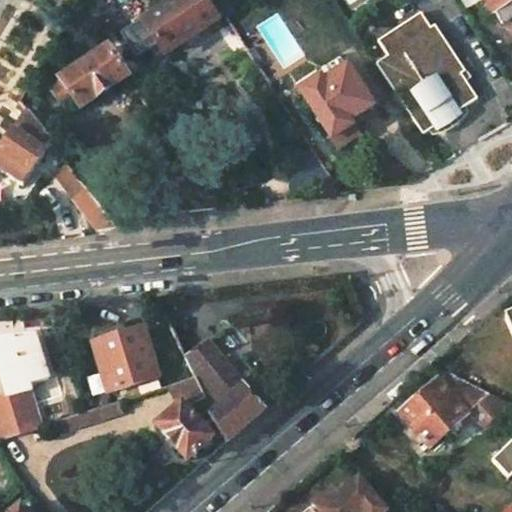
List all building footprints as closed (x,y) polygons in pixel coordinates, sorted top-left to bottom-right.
[(216,0),(176,0),(135,28),(156,60),(226,13),(216,0)] [(511,2),(511,0),(486,0),(496,14),(508,6),(511,2)] [(389,56),(378,64),(424,135),(435,127),(438,131),(462,115),(460,111),(479,99),(462,74),(467,72),(437,25),(432,28),(422,13),(379,41),(389,56)] [(59,80),(49,87),(59,101),(68,95),(75,105),(123,72),(106,48),(58,79),(59,80)] [(321,79),(300,93),(333,142),(354,126),(351,122),(373,106),(348,68),(324,85),(321,79)] [(26,111),(0,151),(0,172),(20,186),(49,141),(26,111)] [(60,154),(48,164),(72,194),(70,195),(101,234),(122,231),(113,220),(60,154)] [(147,331),(94,346),(109,398),(162,383),(147,331)] [(0,342),(0,371),(8,398),(0,400),(0,443),(44,430),(33,392),(52,386),(38,339),(0,342)] [(265,413),(208,354),(190,369),(197,383),(216,424),(227,447),(265,413)] [(464,413),(469,409),(486,394),(447,373),(436,382),(437,383),(400,416),(428,447),(466,415),(464,413)] [(197,383),(172,390),(180,412),(185,407),(205,430),(216,424),(197,383)] [(406,389),(401,383),(388,395),(393,400),(406,389)] [(507,405),(486,394),(469,409),(483,426),(507,405)] [(61,425),(64,436),(125,419),(120,406),(61,425)] [(180,412),(158,430),(189,466),(216,443),(205,430),(185,407),(180,412)] [(511,439),(490,459),(506,478),(511,473),(511,439)] [(385,511),(386,511),(358,480),(337,498),(331,491),(314,505),(320,511),(385,511)]
